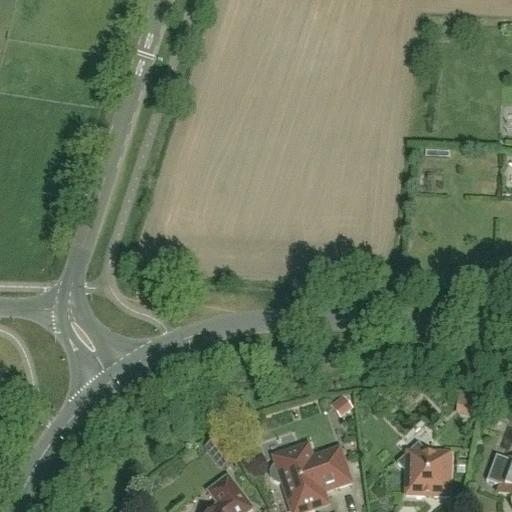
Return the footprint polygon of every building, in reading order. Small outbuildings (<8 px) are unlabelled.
[(455,418),(478,421),(480,400),(458,398),(455,418)] [(343,399),(330,409),(340,421),(353,411),(343,399)] [(406,475),(405,499),(449,500),(451,456),(427,455),(418,446),(398,466),(406,475)] [(273,470),(271,474),(271,479),(274,484),(278,486),(284,485),(292,511),(311,511),(326,507),(323,496),(351,486),(340,452),(311,461),(307,450),(275,461),(277,467),(273,470)] [(511,462),(510,462),(509,464),(496,459),(487,485),(500,490),(498,496),(511,500),(511,504),(511,506),(511,510),(511,511),(511,462)] [(251,511),(252,511),(228,480),(209,494),(219,508),(214,511),(251,511)]
